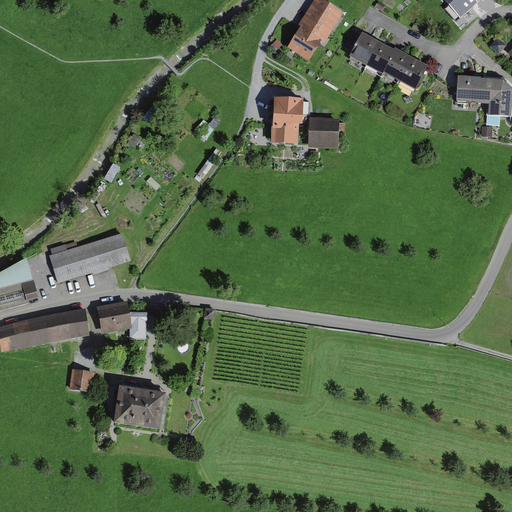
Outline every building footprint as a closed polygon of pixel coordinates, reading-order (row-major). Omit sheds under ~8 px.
[(447,0),(463,18),(474,8),(472,7),(479,0),(447,0)] [(343,14),(323,2),(306,29),(327,42),(343,14)] [(327,42),(306,29),(294,50),(303,55),(301,57),(313,64),(327,42)] [(382,46),(363,36),(350,60),(370,70),(382,46)] [(488,47),(487,48),(496,57),(504,47),(495,39),(488,47)] [(389,77),(401,55),(382,46),(370,70),(388,79),(389,77)] [(407,86),(420,62),(402,52),(401,55),(389,77),(407,86)] [(424,95),(437,70),(420,62),(407,86),(424,95)] [(485,80),(461,79),(459,105),(483,107),(485,80)] [(511,83),(511,82),(485,80),(483,107),(497,107),(495,119),(511,120),(511,83)] [(313,102),(275,100),(273,145),(301,146),(301,127),(312,127),(313,102)] [(344,123),(315,122),(314,151),(344,152),(344,123)] [(106,178),(114,182),(122,167),(114,163),(106,178)] [(75,245),(51,252),(61,285),(135,263),(127,236),(77,251),(75,245)] [(0,291),(37,281),(29,259),(0,276),(0,291)] [(37,281),(0,291),(0,314),(33,304),(31,297),(41,294),(37,281)] [(100,312),(103,333),(128,329),(135,328),(133,316),(132,307),(100,312)] [(61,316),(0,331),(7,357),(63,342),(95,339),(93,313),(61,316)] [(148,340),(151,314),(133,316),(135,328),(128,329),(130,339),(148,340)] [(93,374),(73,372),(71,391),(91,393),(93,374)] [(169,395),(122,388),(116,426),(166,434),(172,396),(169,395)]
